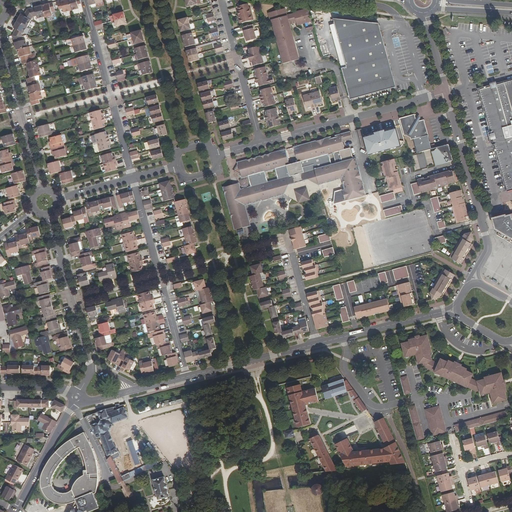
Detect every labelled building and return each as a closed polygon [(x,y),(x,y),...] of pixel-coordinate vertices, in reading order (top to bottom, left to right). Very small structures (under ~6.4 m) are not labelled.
[(64,12),(71,10),(68,0),(64,0),(60,1),(60,0),(57,1),(59,10),(63,9),(64,12)] [(68,0),(71,10),(79,8),(78,4),(81,4),(80,0),(68,0)] [(42,5),(45,16),(45,18),(52,16),(51,12),(55,11),(53,2),(42,5)] [(237,11),(239,17),(240,17),(242,23),(253,20),(252,15),(250,8),(249,4),(238,6),(239,11),(237,11)] [(31,8),(33,16),(37,16),(37,18),(45,16),(42,5),(31,8)] [(17,21),(27,27),(33,16),(31,8),(27,9),(24,15),(21,14),(17,21)] [(297,25),(311,21),(308,9),(293,13),(294,13),(287,15),(285,8),(268,12),(270,20),(271,20),(283,63),(299,59),(289,23),(290,22),(291,24),(294,23),(294,22),(296,21),(297,25)] [(115,21),(126,18),(124,12),(120,13),(114,15),(115,21)] [(190,23),(188,17),(178,20),(179,26),(190,23)] [(127,24),(126,18),(115,21),(117,26),(124,25),(127,24)] [(381,31),(376,31),(376,23),(333,18),(346,67),(344,67),(350,88),(387,78),(381,58),(388,56),(381,31)] [(13,39),(22,37),(27,27),(17,21),(14,27),(16,29),(12,35),(13,39)] [(179,26),(181,32),(185,31),(191,29),(190,23),(179,26)] [(253,28),(252,29),(251,25),(241,27),(242,31),(243,31),(246,41),(256,39),(253,28)] [(128,40),(131,39),(143,36),(141,30),(132,32),(132,33),(127,34),(128,40)] [(219,35),(218,31),(211,33),(213,40),(218,38),(217,36),(219,35)] [(192,32),(186,34),(182,35),(183,41),(194,38),(192,32)] [(71,46),(74,46),(86,42),(84,36),(77,37),(68,40),(69,47),(71,46)] [(143,36),(131,39),(132,45),(141,43),(141,42),(145,42),(143,36)] [(18,50),(27,47),(25,39),(23,40),(22,37),(13,39),(16,50),(18,50)] [(195,44),(194,38),(183,41),(185,47),(189,46),(195,44)] [(86,42),(74,46),(75,52),(81,51),(87,49),(86,42)] [(136,48),(137,54),(147,51),(146,45),(142,46),(136,48)] [(22,60),(36,56),(35,53),(32,54),(30,46),(27,47),(18,50),(19,57),(21,57),(22,60)] [(249,58),(262,54),(260,46),(248,49),(250,54),(248,54),(249,58)] [(196,48),(190,50),(186,51),(187,56),(198,53),(196,48)] [(145,58),(149,57),(147,51),(137,54),(135,55),(136,60),(145,58)] [(189,62),(199,59),(198,53),(187,56),(189,62)] [(253,66),(264,63),(262,54),(249,58),(250,61),(252,61),(253,66)] [(79,65),(91,62),(89,55),(82,56),(77,58),(79,65)] [(28,70),(40,67),(37,60),(36,56),(22,60),(23,64),(26,63),(28,70)] [(388,56),(381,58),(387,78),(350,88),(353,97),(389,87),(396,85),(388,56)] [(139,70),(141,69),(152,66),(150,60),(146,61),(138,64),(139,70)] [(81,71),(86,70),(93,68),(91,62),(79,65),(81,71)] [(143,75),(153,72),(152,66),(141,69),(143,75)] [(255,78),(268,75),(266,66),(254,69),(256,74),(254,75),(255,78)] [(28,82),(36,80),(35,76),(42,75),(40,67),(28,70),(30,77),(27,79),(28,82)] [(350,88),(344,67),(341,68),(347,89),(350,88)] [(84,84),(96,80),(94,74),(88,75),(78,78),(80,85),(84,84)] [(273,77),(269,78),(268,75),(255,78),(256,82),(258,81),(259,86),(274,82),(273,77)] [(27,86),(29,94),(41,90),(42,90),(40,83),(37,84),(36,80),(28,82),(29,86),(27,86)] [(86,90),(98,87),(96,80),(84,84),(86,90)] [(197,83),(200,91),(210,88),(208,80),(197,83)] [(296,81),(297,89),(308,88),(307,80),(296,81)] [(511,80),(479,89),(491,134),(494,134),(495,138),(493,139),(507,190),(511,188),(511,80)] [(337,100),(338,102),(341,101),(337,86),(329,88),(332,101),(337,100)] [(260,99),(274,95),(271,87),(260,90),(261,95),(259,96),(260,99)] [(41,90),(29,94),(31,101),(30,101),(32,105),(40,103),(39,99),(43,98),(41,90)] [(311,93),(315,108),(319,107),(318,105),(323,104),(319,90),(311,93)] [(200,93),(202,101),(213,99),(210,91),(200,93)] [(311,107),(311,109),(315,108),(311,93),(303,95),(306,108),(311,107)] [(157,94),(147,97),(149,105),(159,102),(157,94)] [(265,107),(276,104),(274,95),(260,99),(261,103),(263,102),(265,107)] [(289,114),(289,115),(293,114),(292,112),(297,111),(293,98),(285,100),(286,103),(289,114)] [(204,109),(214,106),(213,99),(202,101),(204,109)] [(162,112),(160,105),(149,108),(151,115),(162,112)] [(266,120),(278,116),(276,108),(265,111),(267,116),(265,117),(266,120)] [(90,113),(92,121),(105,118),(104,114),(102,114),(101,110),(90,113)] [(208,123),(216,121),(213,111),(205,113),(208,123)] [(164,120),(162,112),(151,115),(154,123),(164,120)] [(416,118),(415,117),(415,114),(409,115),(399,118),(404,136),(406,135),(410,138),(411,139),(413,139),(428,135),(424,119),(419,121),(418,120),(416,118)] [(270,128),(281,125),(278,116),(266,120),(266,123),(269,123),(270,128)] [(105,118),(92,121),(94,130),(105,127),(104,121),(106,121),(105,118)] [(231,127),(229,119),(219,122),(221,130),(231,127)] [(55,134),(54,130),(51,131),(49,124),(37,127),(40,138),(55,134)] [(160,136),(168,134),(165,124),(157,126),(160,136)] [(375,134),(364,137),(364,138),(366,146),(369,155),(401,146),(396,129),(385,132),(385,131),(375,133),(375,134)] [(234,138),(231,130),(221,132),(223,140),(234,138)] [(94,144),(97,143),(110,139),(109,136),(107,136),(106,131),(95,134),(95,135),(92,136),(94,144)] [(284,157),(282,156),(281,155),(279,154),(277,154),(275,155),(274,152),(239,162),(238,164),(241,175),(242,178),(248,176),(251,187),(248,188),(244,189),(240,190),(239,183),(223,187),(232,220),(244,216),(242,208),(241,209),(240,206),(245,205),(284,195),(289,185),(308,179),(317,177),(319,185),(342,179),(345,189),(348,188),(360,185),(356,168),(359,167),(357,161),(354,161),(353,159),(350,148),(345,149),(342,142),(342,140),(348,139),(348,140),(352,139),(350,131),(337,135),(337,136),(329,139),(329,137),(304,144),(305,146),(304,147),(302,148),(301,149),(300,151),(299,153),(299,155),(299,157),(297,158),(298,163),(290,166),(288,160),(286,161),(285,159),(284,157)] [(1,137),(4,147),(16,144),(13,133),(1,137)] [(49,144),(51,149),(64,145),(61,135),(50,138),(51,143),(49,144)] [(428,135),(413,139),(417,153),(432,149),(433,148),(428,135)] [(110,139),(97,143),(100,151),(111,148),(109,143),(111,143),(110,139)] [(150,149),(160,146),(160,145),(158,139),(148,141),(150,149)] [(305,146),(304,144),(294,147),(297,158),(299,157),(299,155),(299,153),(300,151),(301,149),(302,148),(304,147),(305,146)] [(432,149),(432,151),(436,150),(437,149),(439,148),(440,147),(442,147),(444,147),(445,147),(446,147),(448,148),(448,149),(449,150),(450,152),(450,153),(450,155),(452,156),(449,144),(433,148),(432,149)] [(64,145),(51,149),(52,154),(54,153),(55,158),(67,155),(64,145)] [(436,150),(432,151),(437,166),(454,162),(452,156),(450,155),(450,153),(450,152),(449,150),(448,149),(448,148),(446,147),(445,147),(444,147),(442,147),(440,147),(439,148),(437,149),(436,150)] [(1,162),(13,159),(12,153),(10,154),(9,151),(8,149),(0,151),(0,158),(0,159),(1,162)] [(153,159),(163,157),(161,149),(151,152),(153,159)] [(288,160),(285,149),(274,152),(275,155),(277,154),(279,154),(281,155),(282,156),(284,157),(285,159),(286,161),(288,160)] [(101,155),(104,164),(117,160),(116,157),(114,158),(112,152),(101,155)] [(13,165),(14,164),(13,159),(1,162),(0,162),(0,166),(1,167),(2,173),(14,170),(13,167),(13,165)] [(383,171),(393,168),(393,166),(396,165),(394,159),(382,162),(383,166),(381,166),(383,171)] [(106,172),(117,169),(116,164),(117,163),(117,160),(104,164),(106,172)] [(62,171),(59,161),(47,164),(50,174),(62,171)] [(393,168),(383,171),(384,176),(386,175),(387,179),(399,176),(397,169),(394,170),(393,168)] [(15,184),(18,183),(26,181),(23,170),(12,173),(15,184)] [(71,170),(60,173),(62,181),(63,184),(74,181),(71,170)] [(445,172),(449,184),(455,182),(452,171),(450,172),(449,170),(445,172)] [(439,173),(443,186),(449,184),(445,172),(439,173)] [(433,175),(437,187),(437,188),(443,186),(439,173),(433,175)] [(428,178),(426,178),(429,191),(434,190),(433,188),(437,187),(433,175),(427,176),(428,178)] [(399,176),(387,179),(386,179),(388,185),(400,181),(399,176)] [(417,179),(418,182),(421,191),(424,191),(424,193),(429,191),(426,178),(424,179),(423,177),(417,179)] [(244,189),(248,188),(247,186),(249,185),(247,178),(240,180),(241,187),(243,187),(244,189)] [(160,183),(162,189),(171,187),(170,181),(160,183)] [(402,187),(400,181),(388,185),(390,191),(393,190),(402,187)] [(411,184),(414,195),(421,193),(421,191),(418,182),(411,184)] [(360,185),(348,188),(349,191),(348,191),(350,199),(366,195),(363,184),(360,185)] [(9,199),(21,195),(18,185),(6,188),(9,199)] [(144,191),(141,192),(142,196),(149,194),(149,193),(147,187),(144,188),(144,191)] [(162,189),(158,190),(159,195),(163,194),(173,192),(171,187),(162,189)] [(310,200),(307,188),(295,191),(298,203),(310,200)] [(345,189),(335,192),(337,202),(350,199),(348,191),(349,191),(348,188),(345,189)] [(449,193),(451,200),(462,196),(462,194),(463,194),(461,190),(449,193)] [(121,194),(123,203),(135,200),(133,191),(121,194)] [(173,192),(163,194),(165,200),(175,198),(174,195),(173,192)] [(394,193),(394,192),(380,196),(382,203),(395,199),(394,193)] [(435,213),(441,211),(437,196),(430,198),(435,213)] [(453,206),(453,207),(465,203),(464,199),(463,199),(462,196),(451,200),(453,206)] [(98,200),(100,208),(104,207),(104,208),(113,206),(110,197),(98,200)] [(185,199),(176,202),(177,209),(187,206),(185,199)] [(15,200),(4,203),(5,206),(3,206),(5,214),(16,211),(15,205),(16,205),(15,200)] [(101,210),(100,208),(98,200),(86,203),(89,216),(93,215),(92,213),(101,210)] [(453,212),(467,208),(465,203),(453,207),(453,206),(452,206),(453,212)] [(403,212),(401,205),(384,210),(386,217),(403,212)] [(187,206),(177,209),(179,215),(189,213),(187,206)] [(75,216),(76,221),(84,219),(84,217),(88,216),(85,208),(73,212),(75,216)] [(455,217),(468,214),(467,208),(453,212),(455,217)] [(126,212),(120,214),(124,228),(131,226),(130,221),(139,218),(137,210),(126,213),(126,212)] [(189,213),(179,215),(175,216),(178,226),(183,224),(183,222),(191,220),(189,213)] [(497,235),(511,243),(511,213),(493,219),(496,231),(497,235)] [(124,228),(120,214),(115,215),(115,216),(104,219),(106,227),(116,225),(117,230),(124,228)] [(456,223),(470,220),(468,214),(455,217),(456,223)] [(77,224),(76,221),(75,216),(62,220),(65,229),(73,226),(73,225),(77,224)] [(235,230),(250,225),(248,216),(244,216),(232,220),(235,230)] [(439,229),(446,227),(444,220),(437,222),(439,229)] [(41,235),(41,234),(38,226),(27,229),(27,233),(30,241),(33,240),(33,237),(41,235)] [(183,228),(186,237),(195,234),(193,226),(183,228)] [(291,236),(303,233),(301,226),(289,230),(291,236)] [(88,237),(91,248),(99,246),(96,236),(102,235),(100,227),(85,232),(87,237),(88,237)] [(125,243),(137,240),(136,236),(134,236),(133,231),(132,232),(131,230),(123,232),(124,234),(122,234),(125,243)] [(460,238),(449,257),(461,264),(473,244),(471,243),(474,240),(471,232),(464,234),(462,238),(460,238)] [(30,241),(27,233),(15,236),(17,241),(19,249),(23,248),(22,245),(30,243),(30,241)] [(292,243),(305,239),(303,233),(291,236),(292,243)] [(318,236),(320,243),(331,240),(329,233),(318,236)] [(195,234),(186,237),(188,245),(194,243),(197,242),(195,234)] [(434,238),(436,245),(446,242),(444,235),(434,238)] [(294,250),(307,246),(305,239),(292,243),(294,250)] [(127,251),(138,249),(136,244),(138,243),(137,240),(125,243),(127,251)] [(19,249),(17,241),(5,244),(8,257),(12,256),(11,253),(20,251),(19,249)] [(79,255),(80,254),(79,250),(81,250),(78,242),(69,244),(72,257),(79,255)] [(194,243),(188,245),(185,246),(187,254),(196,252),(194,243)] [(324,257),(335,254),(333,247),(322,250),(324,257)] [(35,254),(38,263),(48,260),(44,248),(33,251),(33,253),(33,255),(35,254)] [(83,267),(93,264),(91,256),(93,255),(92,253),(92,251),(80,254),(79,255),(83,267)] [(130,264),(143,260),(142,256),(140,257),(139,252),(128,255),(130,264)] [(303,269),(305,268),(316,265),(314,259),(301,262),(303,269)] [(144,263),(143,260),(130,264),(133,272),(143,269),(142,264),(144,263)] [(98,273),(100,281),(117,277),(113,263),(106,265),(108,271),(98,273)] [(251,267),(253,275),(262,273),(260,264),(251,267)] [(24,266),(15,269),(17,276),(22,275),(25,284),(33,282),(30,271),(29,265),(24,266)] [(305,268),(306,274),(317,271),(319,271),(317,265),(316,265),(305,268)] [(53,278),(49,266),(41,268),(42,272),(41,272),(43,280),(47,279),(53,278)] [(395,280),(409,277),(406,266),(392,270),(395,280)] [(443,268),(441,272),(452,279),(455,275),(443,268)] [(304,275),(306,281),(319,277),(317,271),(306,274),(304,275)] [(85,272),(77,274),(81,286),(90,284),(87,275),(86,276),(85,272)] [(252,283),(262,280),(266,279),(264,272),(262,273),(253,275),(250,276),(252,283)] [(381,284),(388,282),(385,272),(378,273),(381,284)] [(441,272),(438,277),(450,284),(452,279),(441,272)] [(438,277),(435,282),(447,289),(450,284),(438,277)] [(34,283),(35,287),(37,286),(40,294),(50,291),(47,279),(43,280),(34,283)] [(197,291),(199,290),(206,288),(204,279),(195,282),(197,291)] [(14,281),(11,282),(5,283),(4,280),(0,281),(0,293),(1,298),(10,295),(9,290),(16,288),(14,281)] [(254,290),(257,289),(264,287),(262,280),(252,283),(254,290)] [(350,293),(357,291),(354,280),(347,282),(350,293)] [(398,291),(411,287),(409,282),(396,285),(398,291)] [(432,288),(433,288),(442,293),(444,294),(447,289),(435,282),(432,288)] [(340,284),(333,286),(337,300),(343,298),(340,284)] [(199,290),(201,297),(211,294),(209,287),(206,288),(199,290)] [(259,298),(269,295),(266,287),(264,287),(257,289),(259,298)] [(399,296),(412,293),(411,287),(398,291),(399,296)] [(430,292),(432,300),(440,297),(442,293),(433,288),(430,292)] [(306,294),(308,300),(321,296),(319,290),(306,294)] [(141,303),(154,300),(153,296),(151,296),(149,291),(139,294),(141,303)] [(42,308),(53,305),(50,293),(36,297),(38,301),(40,300),(42,308)] [(401,302),(414,298),(412,293),(399,296),(401,302)] [(198,298),(200,305),(201,305),(210,302),(213,301),(211,294),(201,297),(198,298)] [(310,305),(311,305),(323,302),(321,296),(308,300),(310,305)] [(127,312),(125,307),(125,306),(124,303),(123,298),(106,303),(108,311),(118,308),(119,314),(127,312)] [(380,300),(383,312),(387,311),(387,310),(390,309),(387,298),(380,300)] [(402,307),(415,304),(414,298),(401,302),(402,307)] [(143,312),(154,309),(153,304),(155,303),(154,300),(141,303),(143,312)] [(262,309),(269,307),(273,306),(271,300),(261,303),(262,309)] [(379,313),(383,312),(380,300),(374,302),(376,313),(379,312),(379,313)] [(203,313),(212,311),(210,302),(201,305),(203,313)] [(313,311),(324,308),(326,307),(324,302),(323,302),(311,305),(313,311)] [(374,313),(376,313),(374,302),(367,304),(370,316),(374,314),(374,313)] [(366,317),(370,316),(367,304),(360,305),(363,316),(366,316),(366,317)] [(17,320),(15,314),(23,312),(21,305),(11,308),(11,305),(3,307),(6,317),(7,317),(8,322),(17,320)] [(43,321),(57,318),(53,305),(42,308),(45,317),(42,317),(43,321)] [(272,318),(278,316),(275,305),(273,306),(269,307),(272,318)] [(361,317),(363,316),(360,305),(354,307),(357,319),(361,318),(361,317)] [(90,320),(98,318),(97,315),(98,314),(96,306),(87,308),(90,320)] [(343,323),(350,321),(346,307),(339,308),(343,323)] [(313,317),(326,314),(324,308),(313,311),(311,311),(313,317)] [(146,323),(159,320),(158,316),(156,317),(155,312),(144,315),(146,323)] [(315,323),(327,320),(326,314),(313,317),(315,323)] [(200,320),(201,326),(204,325),(210,324),(216,322),(214,315),(200,320)] [(49,330),(41,333),(42,337),(47,335),(61,331),(57,319),(48,322),(49,330)] [(150,333),(159,331),(159,329),(160,329),(158,324),(160,324),(159,320),(146,323),(149,332),(150,332),(150,333)] [(329,326),(327,320),(315,323),(316,329),(329,326)] [(276,334),(282,332),(279,321),(273,323),(276,334)] [(298,334),(309,331),(306,321),(299,323),(300,325),(296,326),(298,334)] [(108,322),(99,325),(102,336),(105,336),(114,333),(113,329),(111,330),(108,322)] [(206,336),(213,334),(210,324),(204,325),(206,336)] [(23,341),(21,336),(29,334),(27,326),(9,331),(11,338),(12,338),(14,343),(23,341)] [(284,338),(298,334),(296,326),(293,327),(293,329),(282,332),(284,338)] [(157,344),(169,341),(168,335),(164,336),(163,330),(159,331),(150,333),(148,334),(149,337),(154,336),(156,345),(157,344)] [(41,345),(44,354),(52,352),(49,341),(47,335),(42,337),(34,339),(36,346),(41,345)] [(503,381),(501,373),(484,378),(485,380),(477,382),(471,379),(473,374),(467,371),(467,370),(461,367),(462,365),(455,362),(455,363),(449,360),(448,362),(442,359),(439,363),(432,360),(431,353),(432,352),(427,335),(420,337),(420,335),(416,336),(416,338),(409,340),(409,342),(402,343),(406,357),(417,354),(419,363),(423,362),(425,367),(476,392),(480,391),(481,395),(490,393),(493,403),(507,400),(505,392),(506,392),(504,384),(506,384),(505,380),(503,381)] [(59,338),(60,342),(61,346),(60,347),(61,351),(72,348),(69,336),(59,338)] [(107,344),(105,336),(102,336),(95,338),(98,350),(113,346),(113,343),(107,344)] [(207,339),(210,349),(217,348),(214,337),(207,339)] [(167,354),(173,353),(169,341),(157,344),(158,348),(160,348),(162,356),(167,354)] [(196,351),(198,359),(212,356),(210,349),(200,352),(199,351),(196,351)] [(119,365),(125,353),(122,351),(120,354),(113,350),(108,359),(119,365)] [(192,350),(184,352),(187,362),(198,359),(196,351),(192,352),(192,350)] [(173,353),(167,354),(168,358),(167,358),(169,367),(179,364),(175,352),(173,353)] [(128,355),(125,353),(119,365),(130,370),(135,361),(127,357),(128,355)] [(69,374),(72,368),(74,362),(65,358),(61,365),(59,364),(57,368),(69,374)] [(143,360),(139,361),(142,374),(155,371),(152,361),(143,363),(143,360)] [(8,366),(4,366),(4,374),(8,374),(8,373),(20,373),(20,365),(8,365),(8,366)] [(31,375),(38,375),(38,367),(35,367),(34,366),(22,365),(22,373),(31,373),(31,375)] [(38,367),(38,375),(50,375),(50,365),(42,365),(42,367),(38,367)] [(402,385),(405,394),(412,392),(407,376),(400,378),(402,385)] [(363,412),(368,409),(347,380),(345,381),(344,379),(322,385),(326,398),(350,391),(351,395),(363,412)] [(300,383),(287,387),(298,426),(311,423),(306,404),(319,400),(315,387),(302,390),(300,383)] [(17,401),(14,401),(14,408),(17,408),(17,407),(30,407),(30,399),(17,399),(17,401)] [(55,400),(52,406),(62,412),(66,406),(55,400)] [(414,429),(417,440),(424,438),(415,406),(408,408),(414,429)] [(447,432),(440,406),(426,410),(433,436),(447,432)] [(119,483),(132,477),(130,473),(130,472),(122,476),(113,460),(121,455),(119,451),(118,451),(116,446),(115,446),(109,431),(110,431),(113,423),(129,418),(127,414),(128,413),(126,411),(124,407),(114,410),(113,407),(110,408),(104,410),(98,412),(100,420),(99,424),(96,423),(95,423),(90,425),(95,435),(96,434),(97,437),(98,438),(100,437),(107,456),(111,454),(111,455),(106,458),(119,483)] [(455,425),(457,433),(470,429),(483,425),(495,422),(508,418),(506,411),(455,425)] [(56,423),(57,422),(42,413),(38,420),(45,423),(42,429),(43,429),(56,423)] [(90,425),(95,423),(91,414),(86,416),(89,423),(90,425)] [(11,422),(12,422),(12,425),(12,431),(21,431),(21,425),(29,425),(29,420),(29,418),(19,418),(19,415),(11,415),(11,422)] [(392,465),(406,463),(403,456),(397,444),(384,417),(376,421),(374,422),(386,447),(383,448),(354,452),(347,438),(335,444),(346,467),(390,462),(392,465)] [(54,426),(55,426),(56,423),(43,429),(50,433),(53,428),(54,426)] [(295,436),(293,429),(288,431),(285,432),(286,438),(294,436),(295,436)] [(318,431),(308,434),(326,472),(330,471),(337,471),(318,431)] [(45,494),(49,498),(53,501),(58,503),(60,503),(63,504),(66,504),(69,503),(71,503),(74,502),(77,501),(79,499),(96,493),(97,492),(98,487),(99,481),(99,473),(98,466),(95,456),(92,448),(84,432),(76,435),(69,440),(63,446),(58,451),(54,448),(42,472),(41,474),(41,479),(41,484),(43,490),(45,494)] [(501,445),(499,437),(498,432),(487,435),(490,444),(494,443),(495,445),(497,444),(497,446),(501,445)] [(485,435),(475,438),(477,448),(482,446),(482,448),(484,448),(485,449),(489,448),(485,435)] [(472,453),(476,452),(473,439),(462,441),(465,451),(470,450),(470,452),(472,451),(472,453)] [(132,440),(127,442),(135,466),(141,464),(132,440)] [(431,453),(444,450),(443,445),(441,445),(440,442),(429,445),(431,453)] [(34,449),(26,445),(17,461),(26,466),(32,455),(31,455),(34,449)] [(432,456),(434,465),(447,461),(446,458),(447,458),(446,456),(444,457),(443,453),(432,456)] [(447,461),(434,465),(436,472),(441,471),(445,470),(447,469),(446,466),(449,465),(448,461),(447,461)] [(16,479),(17,480),(23,469),(14,464),(5,479),(14,483),(16,479)] [(145,466),(130,473),(132,477),(147,470),(145,466)] [(511,479),(509,474),(507,466),(502,468),(503,469),(499,470),(502,482),(511,479)] [(490,485),(499,482),(496,471),(492,472),(492,471),(487,472),(490,485)] [(481,487),(490,485),(487,472),(481,473),(482,475),(478,476),(481,487)] [(446,474),(441,475),(437,476),(439,484),(452,480),(453,480),(452,476),(449,477),(448,473),(446,474)] [(473,476),(471,476),(472,478),(468,479),(471,490),(480,488),(476,475),(473,476)] [(166,485),(164,477),(153,480),(158,499),(169,497),(167,488),(168,488),(167,485),(166,485)] [(439,484),(442,492),(453,489),(452,485),(454,485),(454,483),(453,483),(452,480),(439,484)] [(317,483),(315,483),(314,484),(313,485),(312,486),(312,487),(311,489),(311,490),(312,492),(313,493),(314,495),(315,496),(317,496),(318,496),(320,496),(321,495),(322,494),(323,493),(325,490),(325,489),(324,487),(323,485),(322,484),(320,483),(319,483),(317,483)] [(17,491),(14,490),(16,487),(11,484),(9,487),(7,486),(2,496),(9,500),(12,496),(14,497),(17,491)] [(443,495),(445,504),(458,500),(457,495),(455,496),(454,492),(443,495)] [(79,501),(78,501),(75,506),(75,507),(76,509),(73,510),(71,511),(87,511),(88,511),(100,506),(95,494),(96,493),(79,499),(79,500),(79,501)] [(458,500),(445,504),(447,511),(449,511),(459,510),(458,506),(459,505),(458,500)]
